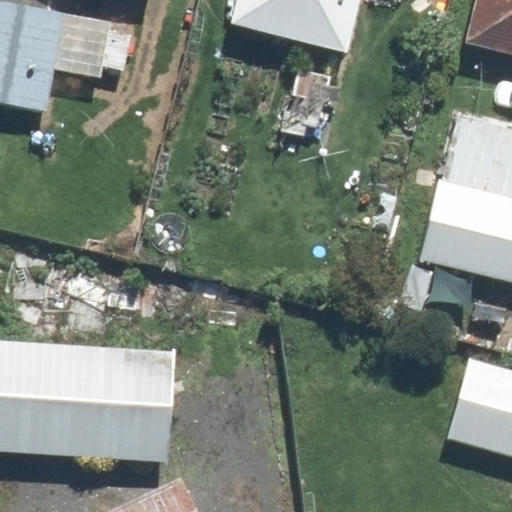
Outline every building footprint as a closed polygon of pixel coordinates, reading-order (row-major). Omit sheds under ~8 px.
[(348,0),(227,0),(220,33),(337,56),(348,0)] [(511,0),(467,0),(457,53),(511,63),(511,0)] [(46,77),(91,83),(100,21),(0,6),(0,112),(40,118),(46,77)] [(472,179),(467,198),(427,188),(408,265),(511,290),(511,209),(507,208),(511,189),(472,179)] [(71,278),(19,267),(11,307),(63,318),(71,278)] [(164,362),(0,353),(0,458),(158,467),(164,362)] [(511,379),(459,364),(435,447),(511,469),(511,379)] [(185,511),(168,479),(101,511),(185,511)]
